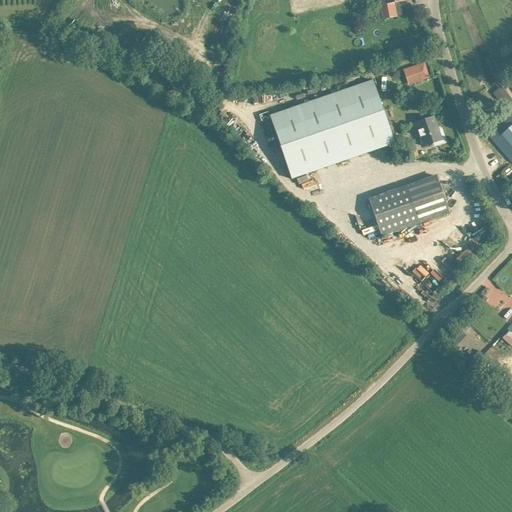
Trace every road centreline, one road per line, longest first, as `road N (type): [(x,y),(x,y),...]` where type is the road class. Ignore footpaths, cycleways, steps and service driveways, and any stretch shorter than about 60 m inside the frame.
road 1 (unclassified): [(253,485),(371,391),(511,246)]
road 2 (unclassified): [(253,485),(208,438),(0,364)]
road 3 (unclassified): [(511,223),(471,139),(433,0)]
